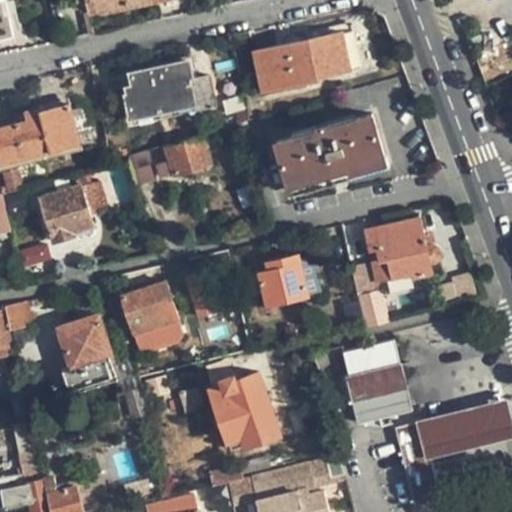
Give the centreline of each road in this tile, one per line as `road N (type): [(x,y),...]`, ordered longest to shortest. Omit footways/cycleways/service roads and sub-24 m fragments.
road 1 (residential): [(0,292),(477,173)]
road 2 (unknown): [(0,73),(325,0)]
road 3 (secondary): [(412,0),(477,173)]
